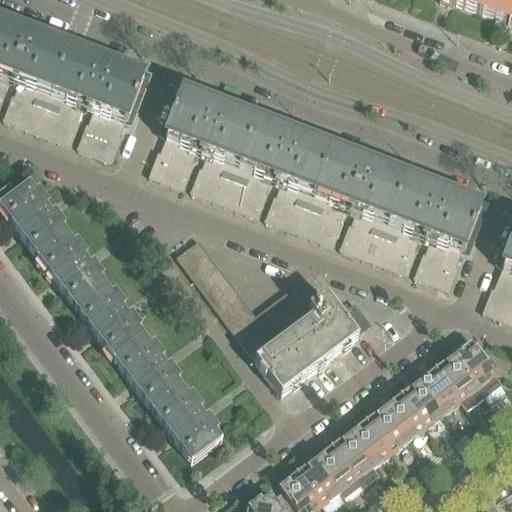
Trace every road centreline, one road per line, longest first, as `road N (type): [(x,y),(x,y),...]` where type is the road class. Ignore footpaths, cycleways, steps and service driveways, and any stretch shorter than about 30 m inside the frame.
road 1 (secondary): [(99,0),(314,94),(511,161)]
road 2 (residential): [(173,58),(511,190)]
road 3 (residential): [(121,196),(451,317)]
road 4 (secondary): [(511,117),(336,39),(208,0)]
road 5 (residential): [(191,511),(451,317)]
road 6 (residential): [(168,511),(0,285)]
road 7 (residential): [(511,86),(305,7)]
road 8 (residential): [(23,0),(173,58)]
road 9 (residential): [(121,196),(173,58)]
road 10 (residential): [(451,317),(467,304),(511,190)]
road 11 (residential): [(0,148),(121,196)]
